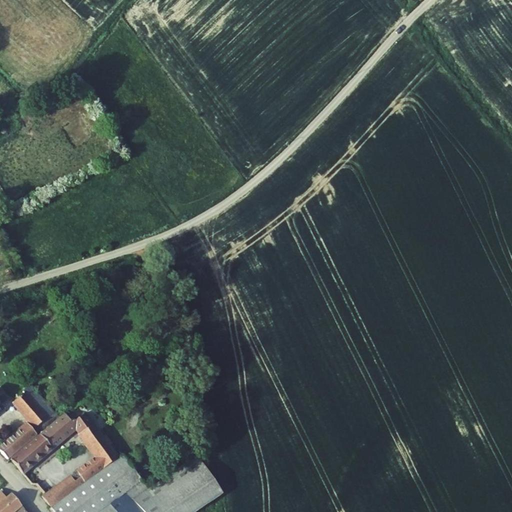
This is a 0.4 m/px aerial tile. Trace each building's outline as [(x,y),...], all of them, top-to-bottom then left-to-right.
[(23,427),(0,445),(0,459),(3,463),(33,439),(34,441),(48,430),(43,425),(44,424),(44,422),(51,417),(28,387),(8,407),(32,435),(30,436),(23,427)] [(64,420),(7,463),(19,477),(70,435),(91,462),(39,501),(48,511),(84,484),(114,461),(105,450),(108,448),(100,436),(96,438),(81,417),(69,427),(64,420)] [(43,425),(48,430),(56,423),(51,417),(44,422),(44,424),(43,425)] [(119,458),(114,461),(84,484),(104,511),(106,509),(104,506),(113,498),(124,511),(145,511),(160,502),(168,511),(186,511),(212,489),(187,460),(145,492),(119,458)] [(124,511),(113,498),(104,506),(106,509),(104,511),(84,484),(48,511),(46,511),(124,511)] [(0,499),(0,511),(18,511),(7,498),(3,503),(0,499)] [(168,511),(160,502),(145,511),(168,511)]
